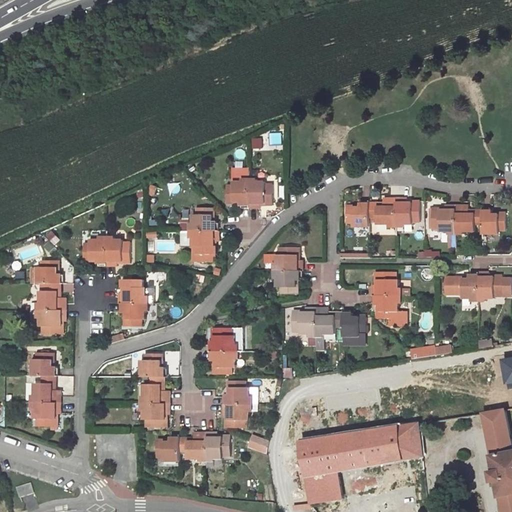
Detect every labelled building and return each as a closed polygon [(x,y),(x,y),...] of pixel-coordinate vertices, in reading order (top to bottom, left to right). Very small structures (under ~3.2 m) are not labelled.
[(241,205),(250,205),(251,182),(251,170),(235,170),(235,182),(234,182),(234,185),(228,185),(228,201),(241,201),(241,205)] [(266,184),(266,182),(251,182),(250,205),(250,208),(261,208),(261,206),(261,203),(266,203),(266,206),(274,205),(274,184),(266,184)] [(398,224),(398,198),(385,199),(385,203),(371,203),(371,218),(378,218),(378,224),(398,224)] [(421,222),(421,201),(413,201),(413,203),(409,203),(409,201),(409,198),(398,198),(398,224),(414,224),(414,222),(421,222)] [(371,218),(371,203),(362,203),(361,207),(348,207),(348,223),(354,223),(355,227),(371,227),(371,218)] [(456,232),(456,205),(446,205),(446,208),(446,210),(441,210),(441,208),(433,208),(433,229),(440,229),(440,232),(456,232)] [(469,205),(456,205),(456,232),(476,232),(476,225),(476,214),(470,214),(469,210),(469,205)] [(213,208),(198,208),(198,215),(194,215),(194,231),(217,231),(218,221),(213,221),(213,208)] [(484,211),(469,210),(470,214),(476,214),(476,225),(484,225),(484,211)] [(493,211),(484,211),(484,225),(484,234),(499,234),(500,231),(506,230),(506,214),(493,214),(493,211)] [(196,246),(196,254),(198,254),(198,261),(217,261),(217,254),(217,246),(215,246),(215,241),(220,241),(220,231),(217,231),(194,231),(194,246),(196,246)] [(93,244),(86,244),(85,259),(99,259),(99,263),(108,263),(108,240),(93,240),(93,244)] [(124,243),(124,240),(108,240),(108,263),(108,266),(119,266),(119,264),(119,262),(124,262),(124,264),(131,264),(131,242),(124,243)] [(301,271),(304,271),(304,260),(301,260),(299,260),(299,256),(301,256),(301,247),(280,248),(280,256),(266,255),(266,266),(278,266),(278,271),(301,271)] [(58,261),(43,261),(43,268),(39,268),(32,268),(32,284),(47,284),(63,284),(63,274),(59,274),(58,261)] [(301,280),(301,271),(278,271),(278,287),(281,287),(281,294),(297,294),(297,281),(301,280)] [(397,280),(397,272),(376,273),(376,280),(378,280),(378,285),(376,285),(373,285),(374,296),(376,296),(400,296),(400,280),(397,280)] [(511,277),(503,278),(503,275),(495,275),(495,277),(490,277),(490,275),(490,272),(480,272),(480,275),(480,299),(495,299),(495,296),(503,296),(503,293),(511,293),(511,277)] [(480,299),(480,275),(470,275),(470,279),(446,279),(447,295),(463,295),(463,298),(480,299)] [(145,280),(124,280),(124,288),(125,288),(125,292),(124,292),(120,293),(121,304),(124,304),(147,304),(155,304),(156,288),(144,288),(145,280)] [(63,284),(47,284),(47,291),(59,291),(59,298),(63,298),(63,284)] [(47,291),(41,291),(41,311),(67,311),(67,298),(63,298),(59,298),(59,291),(47,291)] [(380,305),(380,318),(393,318),(393,327),(408,327),(409,313),(400,313),(400,296),(376,296),(376,305),(380,305)] [(147,304),(124,304),(124,313),(127,313),(127,326),(143,326),(143,320),(147,320),(147,304)] [(317,308),(307,308),(307,310),(307,312),(302,312),(302,311),(294,311),(294,331),(301,332),(301,334),(317,334),(317,308)] [(330,308),(317,308),(317,334),(336,334),(336,328),(343,328),(343,313),(330,313),(330,308)] [(67,311),(41,311),(41,327),(43,327),(43,334),(65,334),(65,327),(62,327),(62,322),(65,322),(67,322),(67,311)] [(353,317),(354,313),(343,313),(343,328),(344,336),(360,336),(360,333),(367,333),(367,317),(353,317)] [(210,341),(210,351),(213,351),(236,352),(244,352),(244,329),(213,329),(213,335),(215,336),(215,341),(213,341),(210,341)] [(412,360),(436,356),(436,349),(436,347),(411,351),(412,360)] [(236,368),(236,352),(213,351),(213,361),(217,361),(217,375),(232,375),(233,368),(236,368)] [(54,353),(38,353),(38,360),(34,360),(34,376),(42,376),(57,376),(57,367),(54,367),(54,353)] [(162,368),(162,354),(146,354),(146,361),(143,362),(143,377),(151,377),(166,377),(166,368),(162,368)] [(57,376),(42,376),(43,384),(54,384),(54,390),(57,390),(57,376)] [(145,404),(171,404),(171,391),(166,391),(166,377),(151,377),(151,385),(145,385),(145,404)] [(246,388),(246,381),(230,382),(230,394),(227,395),(227,404),(250,404),(250,388),(246,388)] [(43,384),(37,384),(36,403),(62,403),(62,390),(57,390),(54,390),(54,384),(43,384)] [(62,403),(36,403),(36,419),(38,419),(38,426),(59,427),(60,419),(57,419),(58,414),(60,414),(62,414),(62,403)] [(171,415),(171,404),(145,404),(145,420),(148,420),(148,427),(168,428),(168,420),(166,420),(166,415),(168,415),(171,415)] [(250,420),(250,404),(227,404),(223,404),(224,415),(226,415),(229,415),(229,420),(226,420),(226,428),(248,428),(248,420),(250,420)] [(511,511),(511,439),(506,410),(485,413),(496,472),(492,472),(494,483),(498,483),(502,511),(511,511)] [(425,457),(421,424),(302,442),(313,504),(343,499),(339,472),(425,457)] [(207,459),(207,433),(195,433),(195,438),(195,442),(189,442),(189,453),(189,460),(207,459)] [(231,457),(231,436),(223,436),(223,439),(218,439),(218,436),(218,433),(207,433),(207,459),(224,459),(224,457),(231,457)] [(165,462),(181,462),(181,453),(181,438),(172,439),(171,442),(158,442),(158,458),(165,458),(165,462)] [(195,442),(195,438),(181,438),(181,453),(189,453),(189,442),(195,442)] [(270,442),(259,438),(257,443),(268,447),(270,442)] [(268,447),(257,443),(255,448),(267,453),(268,447)] [(35,493),(32,483),(18,488),(21,497),(35,493)]
